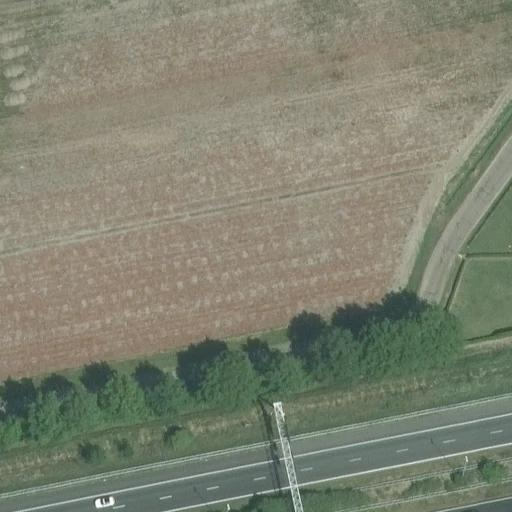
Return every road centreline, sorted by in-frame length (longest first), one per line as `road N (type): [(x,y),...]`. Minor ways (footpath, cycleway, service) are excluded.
road 1 (unclassified): [(0,417),(395,340),(420,318),(451,238),(511,155)]
road 2 (motorway): [(511,429),(101,511)]
